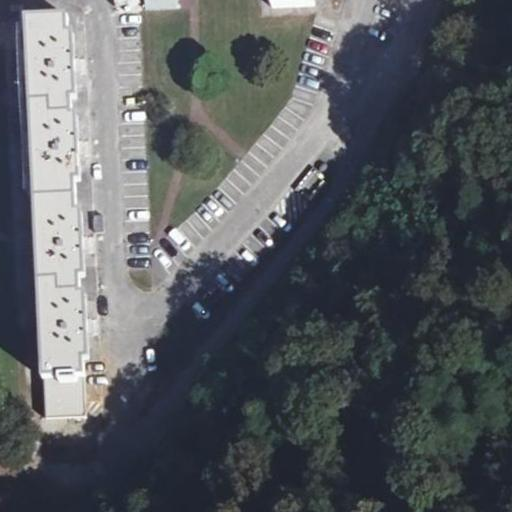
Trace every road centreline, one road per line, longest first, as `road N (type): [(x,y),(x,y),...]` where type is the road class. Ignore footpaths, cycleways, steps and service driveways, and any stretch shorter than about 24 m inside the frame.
road 1 (unclassified): [(421,0),(362,141),(64,511)]
road 2 (track): [(346,160),(383,201),(396,274),(401,406)]
